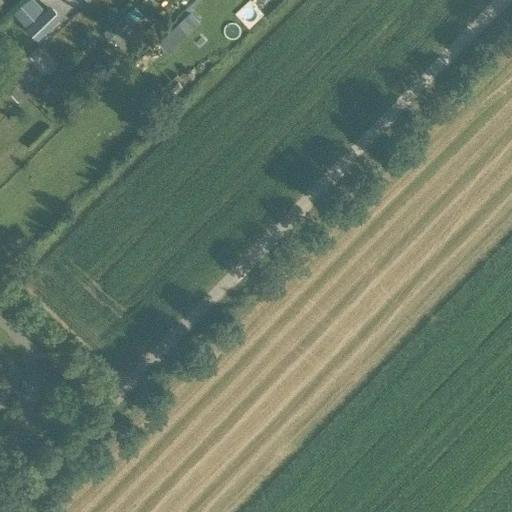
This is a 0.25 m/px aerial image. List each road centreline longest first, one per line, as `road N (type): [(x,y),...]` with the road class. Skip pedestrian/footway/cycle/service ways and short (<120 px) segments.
road 1 (track): [(0,268),(122,388),(493,0)]
road 2 (unclassified): [(0,511),(122,388)]
